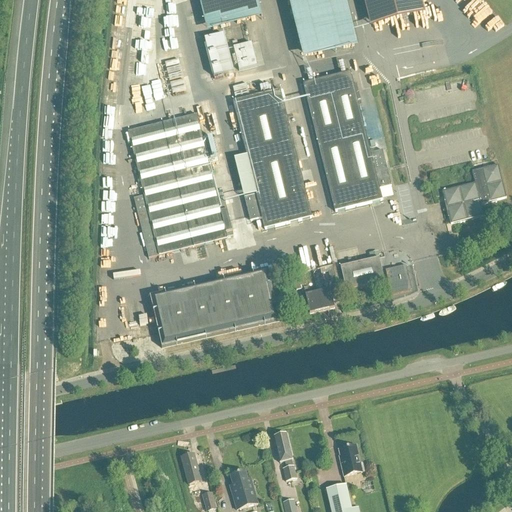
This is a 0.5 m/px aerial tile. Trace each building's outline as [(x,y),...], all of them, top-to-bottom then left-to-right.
[(258,22),(253,0),(201,0),(210,33),(258,22)] [(356,46),(344,0),(290,0),(305,59),(356,46)] [(422,14),(418,0),(366,0),(373,26),(422,14)] [(214,45),(205,47),(213,79),(233,74),(223,36),(212,39),(214,45)] [(232,58),(234,68),(238,67),(239,73),(257,68),(251,45),(233,50),(235,58),(232,58)] [(350,74),(303,86),(335,214),(382,202),(379,191),(391,188),(382,152),(370,155),(350,74)] [(256,196),(244,199),(250,223),(262,220),(264,231),(312,220),(280,92),(233,103),(256,196)] [(133,200),(148,260),(227,241),(227,239),(233,238),(223,196),(217,197),(197,117),(128,134),(144,198),(133,200)] [(442,193),(450,226),(483,218),(481,206),(506,200),(498,167),(472,174),(475,185),(442,193)] [(377,253),(368,255),(370,263),(379,261),(377,253)] [(344,294),(336,261),(331,262),(339,295),(344,294)] [(340,269),(346,294),(384,285),(379,261),(370,263),(340,269)] [(406,268),(385,272),(391,298),(412,293),(406,268)] [(301,288),(306,287),(303,274),(292,276),(296,292),(301,291),(301,288)] [(154,296),(164,347),(283,322),(273,275),(171,295),(171,292),(154,296)] [(325,292),(318,294),(322,313),(334,310),(330,291),(328,284),(324,286),(325,292)] [(322,313),(318,294),(310,296),(308,289),(303,290),(309,316),(322,313)] [(127,329),(135,329),(133,299),(125,300),(127,329)] [(291,462),(292,462),(286,436),(284,437),(283,436),(280,436),(279,438),(273,439),(279,465),(284,464),(286,470),(282,471),(285,484),(296,481),(293,468),(292,468),(291,462)] [(340,462),(344,479),(362,474),(356,448),(339,452),(341,462),(340,462)] [(181,460),(187,480),(189,487),(201,483),(194,456),(181,460)] [(233,487),(230,488),(236,511),(238,511),(258,506),(250,480),(247,481),(245,474),(230,478),(233,487)] [(351,511),(346,487),(326,491),(330,511),(351,511)] [(203,498),(206,511),(212,511),(215,511),(211,495),(203,498)] [(295,511),(295,509),(293,503),(283,505),(285,511),(295,511)]
